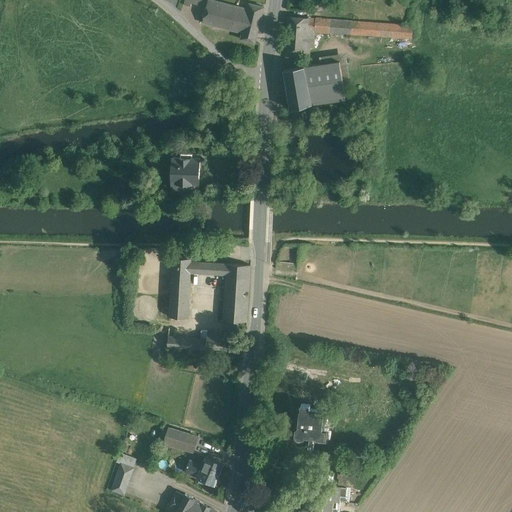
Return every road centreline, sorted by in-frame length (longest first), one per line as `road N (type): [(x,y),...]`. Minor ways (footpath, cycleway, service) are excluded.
road 1 (tertiary): [(236,504),(253,357),(267,75)]
road 2 (residential): [(158,0),(207,45),(249,73),(267,75)]
